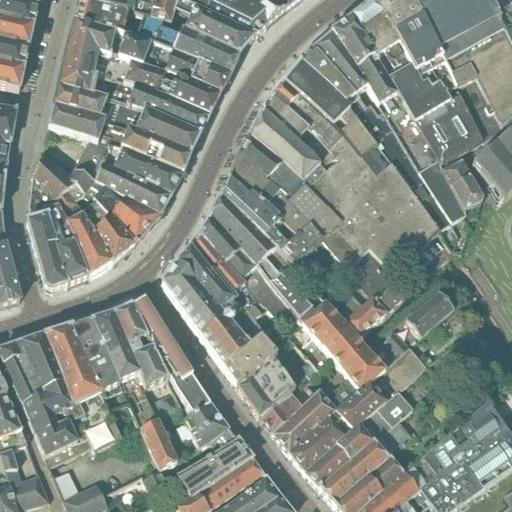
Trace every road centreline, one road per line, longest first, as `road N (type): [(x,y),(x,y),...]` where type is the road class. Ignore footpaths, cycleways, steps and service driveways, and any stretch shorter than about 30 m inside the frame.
road 1 (residential): [(138,278),(182,231),(260,76),(342,0)]
road 2 (residential): [(138,278),(310,511)]
road 3 (residential): [(37,321),(14,228),(33,112)]
